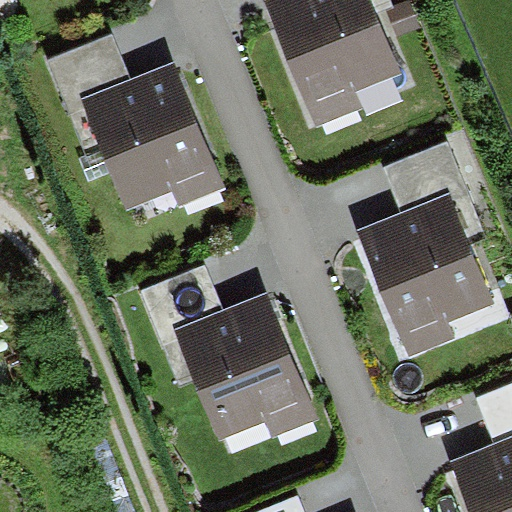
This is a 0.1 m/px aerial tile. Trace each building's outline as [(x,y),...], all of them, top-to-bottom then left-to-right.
[(377,12),(371,0),(265,0),(264,1),(317,129),(364,109),(356,91),(401,72),(377,12)] [(371,0),(377,12),(393,5),(391,0),(371,0)] [(88,155),(104,149),(83,98),(131,78),(114,34),(50,61),(88,155)] [(227,188),(174,61),(131,78),(83,98),(104,149),(129,209),(173,191),(180,208),(227,188)] [(450,194),(471,246),(487,240),(447,145),(386,170),(404,213),(450,194)] [(471,246),(450,194),(404,213),(357,233),(409,357),(453,339),(446,322),(494,302),(471,246)] [(176,332),(228,310),(207,263),(140,291),(180,385),(195,378),(176,332)] [(321,419),(269,293),(228,310),(176,332),(195,378),(219,439),(266,420),(273,438),(321,419)] [(511,385),(478,400),(496,444),(511,437),(511,385)] [(511,511),(511,437),(496,444),(451,462),(471,511),(511,511)] [(305,511),(299,496),(259,511),(305,511)]
